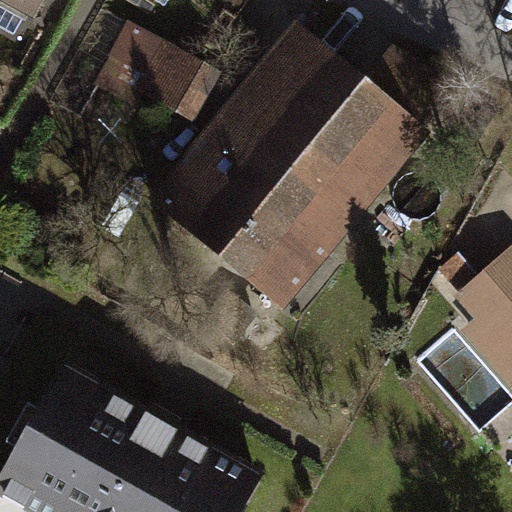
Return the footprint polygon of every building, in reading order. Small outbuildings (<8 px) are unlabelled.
[(1,0),(56,29),(71,0),(1,0)] [(164,196),(282,294),(423,124),(305,27),(164,196)] [(195,130),(225,79),(163,44),(134,95),(195,130)] [(511,253),(481,280),(460,298),(457,301),(476,323),(460,336),(510,394),(511,392),(511,253)] [(460,298),(481,280),(460,255),(439,273),(460,298)] [(68,370),(0,498),(0,502),(18,511),(265,511),(281,483),(68,370)]
